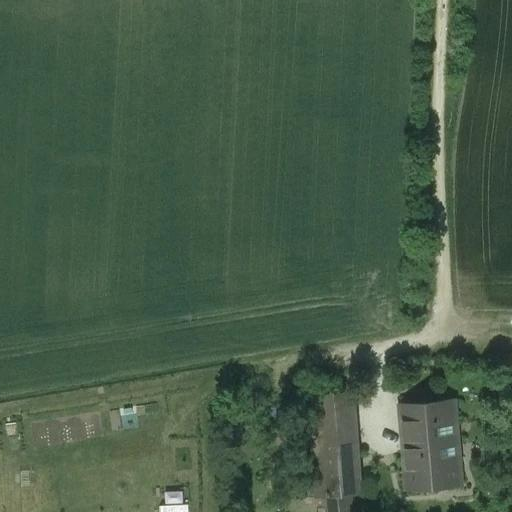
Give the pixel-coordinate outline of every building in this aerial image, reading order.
[(354,391),(309,395),(315,473),(360,469),(354,391)] [(454,400),(402,405),(406,450),(458,446),(454,400)] [(458,446),(406,450),(409,490),(461,486),(458,446)] [(360,469),(315,473),(317,498),(328,497),(352,495),(362,494),(360,469)] [(353,511),(352,495),(328,497),(328,511),(353,511)] [(164,511),(193,511),(193,503),(164,504),(164,511)]
